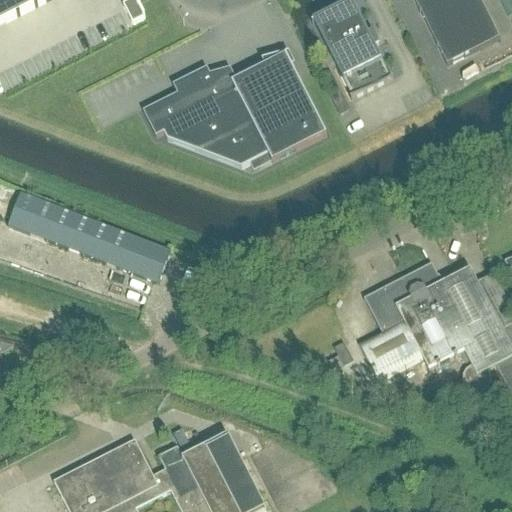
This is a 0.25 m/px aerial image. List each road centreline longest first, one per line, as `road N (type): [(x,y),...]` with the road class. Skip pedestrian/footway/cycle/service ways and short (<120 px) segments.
road 1 (unclassified): [(0,432),(511,169)]
road 2 (track): [(511,132),(250,262),(205,251)]
road 3 (track): [(0,304),(156,351)]
